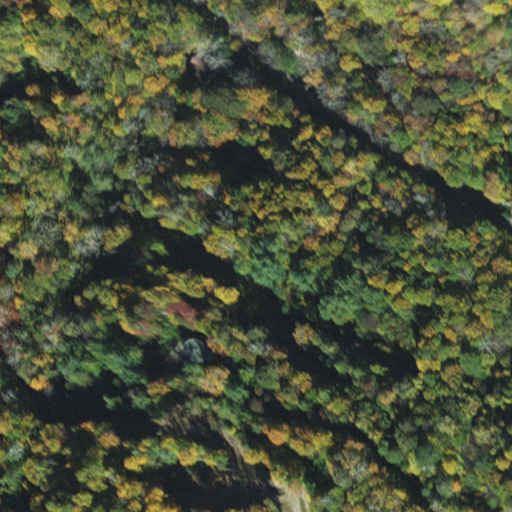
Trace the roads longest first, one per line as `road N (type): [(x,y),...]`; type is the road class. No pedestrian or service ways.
road 1 (residential): [(511,224),(466,206),(190,0)]
road 2 (residential): [(0,319),(20,369),(69,415),(154,415),(222,389),(301,418)]
